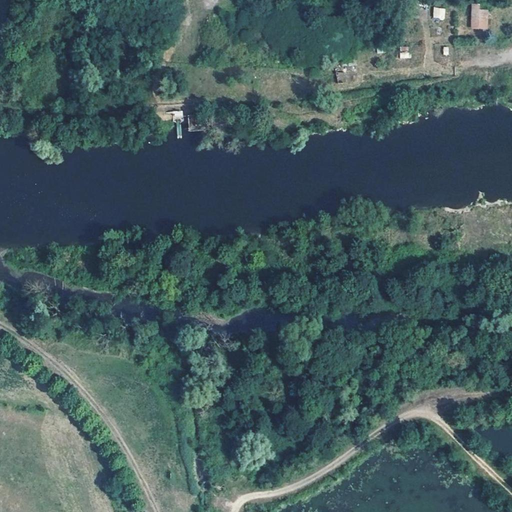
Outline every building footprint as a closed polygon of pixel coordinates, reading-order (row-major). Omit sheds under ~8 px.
[(480,9),(480,3),(471,3),(471,29),(488,29),(488,9),(480,9)] [(444,19),(445,8),(434,7),(432,18),(444,19)] [(409,58),(409,46),(399,47),(400,58),(409,58)] [(336,72),(337,82),(345,81),(344,72),(336,72)] [(188,116),(188,130),(204,130),(204,116),(188,116)]
